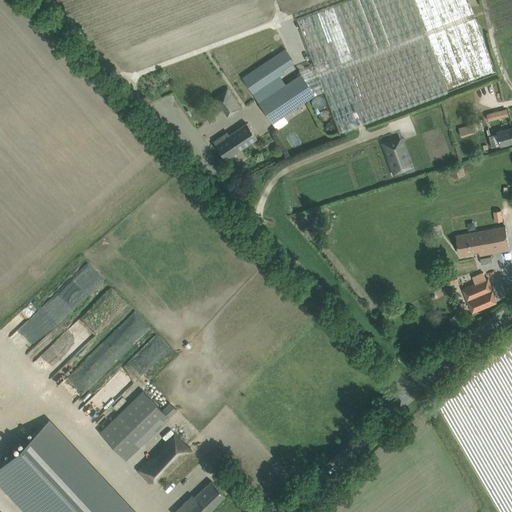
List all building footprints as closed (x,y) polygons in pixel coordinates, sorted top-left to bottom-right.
[(347,0),(295,20),(312,65),(298,70),(300,72),(314,94),(322,91),(337,133),(447,91),(412,0),(347,0)] [(245,75),(255,91),(277,76),(283,72),(282,70),(293,62),(285,48),(263,62),(258,66),(245,75)] [(272,123),(314,94),(300,72),(283,84),(277,76),(255,91),(252,93),(272,123)] [(227,88),(214,97),(227,117),(241,108),(227,88)] [(506,109),(485,114),(487,121),(508,116),(506,109)] [(476,131),(473,123),(458,129),(461,136),(476,131)] [(246,124),(216,144),(225,158),(256,138),(246,124)] [(499,145),(500,147),(511,143),(511,126),(496,131),(496,132),(494,132),(495,134),(488,135),(491,147),(499,145)] [(393,139),(382,143),(393,174),(404,170),(403,165),(409,163),(401,141),(395,143),(393,139)] [(466,167),(451,170),(453,179),(468,176),(466,167)] [(497,213),(498,224),(507,223),(505,211),(497,213)] [(476,230),(467,232),(456,234),(459,255),(479,251),(480,252),(481,255),(510,249),(506,226),(478,231),(477,231),(476,230)] [(488,278),(464,288),(472,311),(496,301),(488,278)] [(100,433),(125,459),(169,417),(143,391),(100,433)] [(133,511),(48,420),(0,464),(0,482),(27,511),(133,511)] [(181,461),(192,450),(187,445),(174,433),(137,470),(149,482),(153,480),(157,481),(160,482),(181,461)] [(207,472),(214,463),(206,456),(198,464),(207,472)] [(207,511),(225,495),(210,480),(194,497),(192,495),(174,511),(207,511)]
